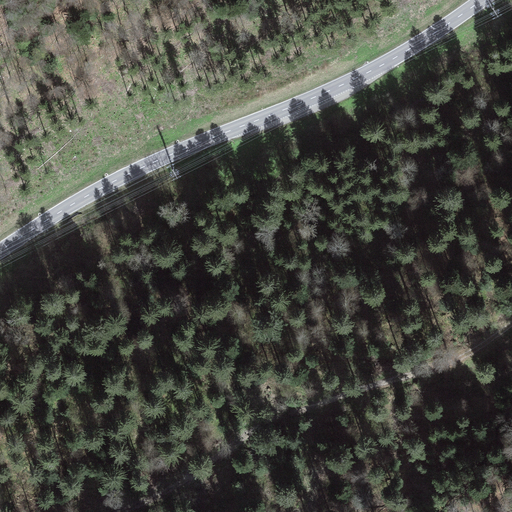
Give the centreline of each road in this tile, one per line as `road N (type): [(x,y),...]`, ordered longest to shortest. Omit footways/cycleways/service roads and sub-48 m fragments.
road 1 (tertiary): [(488,0),(306,104),(166,158),(0,258)]
road 2 (track): [(511,306),(65,511)]
